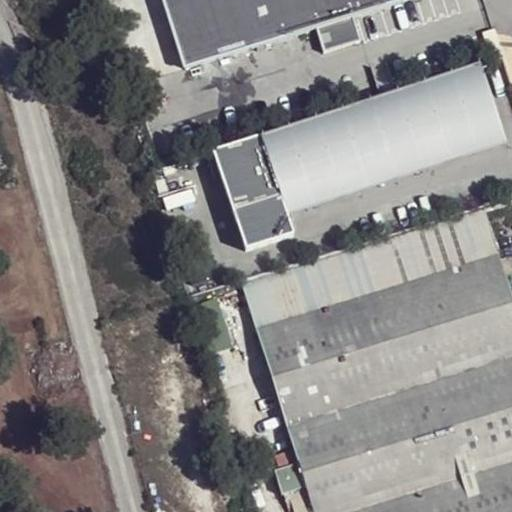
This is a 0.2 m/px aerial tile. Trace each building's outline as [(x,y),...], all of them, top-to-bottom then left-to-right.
[(151,0),(175,76),(307,36),(315,61),(352,49),(344,24),(422,0),(151,0)] [(501,57),(493,32),(481,36),(489,61),(501,57)] [(481,84),(476,69),(210,153),(241,252),(289,237),(282,214),(504,144),(485,84),(481,84)] [(308,481),(316,511),(511,511),(511,301),(485,209),(246,278),(298,448),(273,455),(280,479),(305,472),(308,481)] [(316,511),(308,481),(288,489),(294,511),(316,511)]
